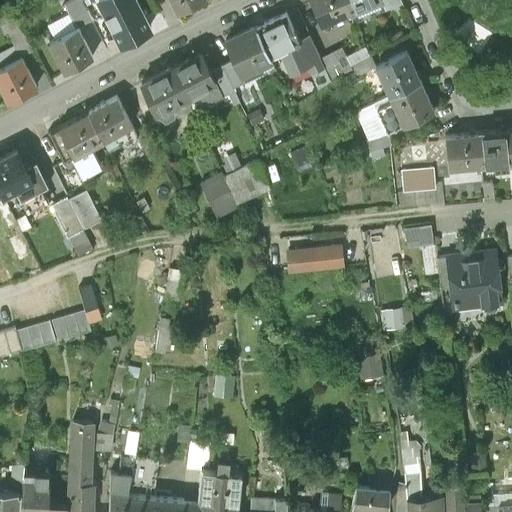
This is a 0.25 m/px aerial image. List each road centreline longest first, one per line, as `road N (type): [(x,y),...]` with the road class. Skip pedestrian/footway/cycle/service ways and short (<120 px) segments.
road 1 (residential): [(0,120),(242,0)]
road 2 (residential): [(415,0),(466,106),(511,107)]
